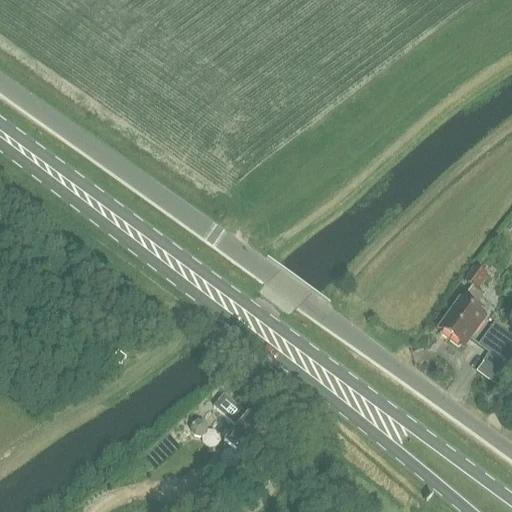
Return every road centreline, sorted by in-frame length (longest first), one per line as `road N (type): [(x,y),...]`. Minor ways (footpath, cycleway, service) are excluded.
road 1 (unclassified): [(511,453),(0,87)]
road 2 (primary): [(276,340),(0,135)]
road 3 (primary): [(511,501),(276,340)]
road 4 (primary): [(276,340),(352,419),(466,511)]
